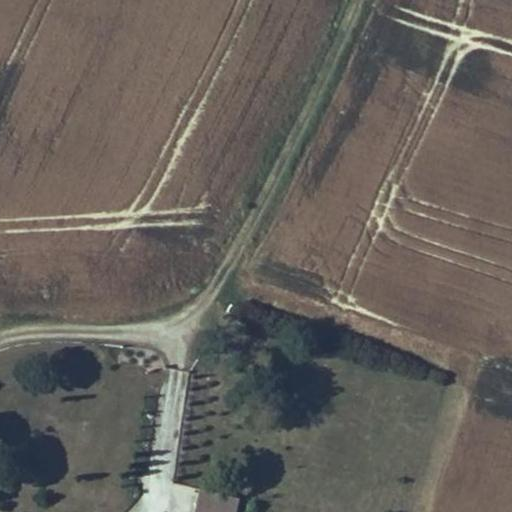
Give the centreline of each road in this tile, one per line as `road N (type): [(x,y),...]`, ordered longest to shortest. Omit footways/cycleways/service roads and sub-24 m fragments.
road 1 (track): [(0,340),(183,325),(207,299),(281,165),(357,0)]
road 2 (unknown): [(160,332),(170,370),(155,482)]
